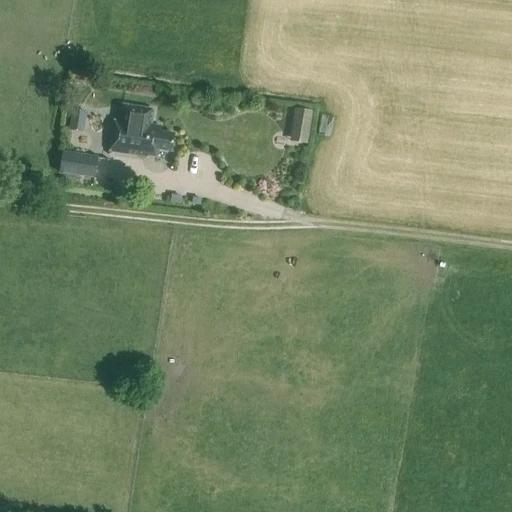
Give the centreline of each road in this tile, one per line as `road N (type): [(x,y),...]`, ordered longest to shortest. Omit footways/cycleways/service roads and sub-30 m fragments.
road 1 (track): [(303,218),(232,224),(0,198)]
road 2 (unclassified): [(511,244),(303,218)]
